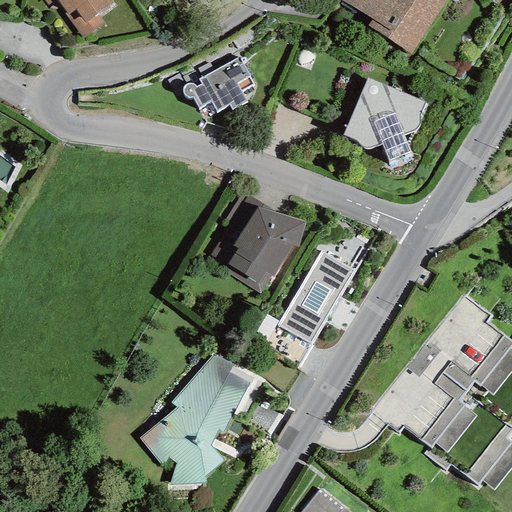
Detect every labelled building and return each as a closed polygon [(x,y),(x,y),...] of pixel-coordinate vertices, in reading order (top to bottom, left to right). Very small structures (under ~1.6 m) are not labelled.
[(44,0),(47,4),(52,0),(56,0),(83,37),(103,23),(96,12),(113,1),(112,0),(44,0)] [(346,0),(371,16),(367,24),(411,52),(444,0),(346,0)] [(239,56),(199,78),(200,82),(196,84),(195,82),(192,81),(189,81),(186,82),(184,84),(183,85),(182,87),(183,89),(183,92),(185,93),(187,95),(189,95),(191,95),(198,110),(210,104),(214,111),(229,103),(231,108),(247,100),(245,98),(257,92),(253,84),(254,83),(239,56)] [(420,110),(425,99),(368,76),(342,134),(355,140),(359,144),(362,147),(365,148),(367,148),(379,142),(386,158),(411,149),(403,131),(417,125),(418,123),(419,122),(420,120),(420,110)] [(230,220),(210,254),(225,264),(222,269),(260,293),(292,243),(298,244),(305,220),(258,205),(261,201),(248,194),(245,197),(241,195),(226,217),(230,220)] [(354,268),(321,249),(278,325),(311,344),(354,268)] [(490,313),(462,295),(370,410),(399,430),(404,424),(422,438),(503,332),(485,319),(490,313)] [(511,338),(503,332),(422,438),(431,443),(422,453),(446,469),(450,461),(477,484),(482,478),(494,488),(511,463),(511,441),(511,440),(511,439),(505,436),(511,426),(511,338)] [(234,363),(212,353),(169,402),(175,406),(140,439),(161,464),(169,456),(176,461),(170,484),(205,482),(204,474),(223,459),(211,443),(219,428),(224,430),(248,382),(229,370),(234,363)] [(348,511),(319,489),(299,511),(348,511)]
